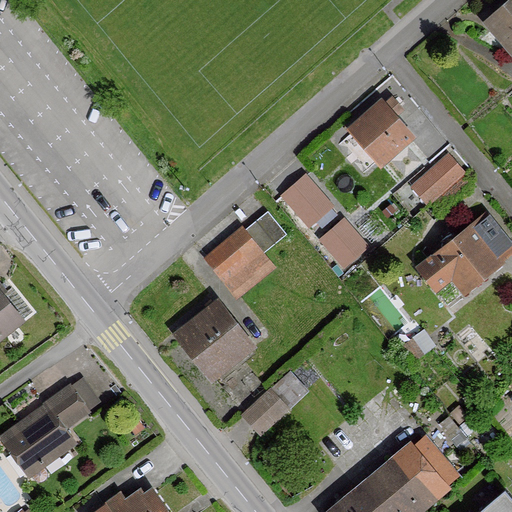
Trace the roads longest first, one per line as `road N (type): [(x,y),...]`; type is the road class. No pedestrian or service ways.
road 1 (residential): [(90,308),(439,0)]
road 2 (tertiary): [(90,308),(256,511)]
road 3 (tertiary): [(9,208),(90,308)]
